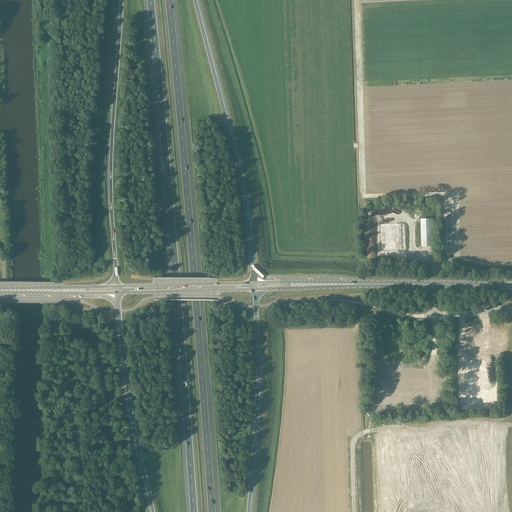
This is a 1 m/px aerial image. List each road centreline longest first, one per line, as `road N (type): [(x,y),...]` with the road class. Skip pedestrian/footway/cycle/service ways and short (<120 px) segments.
road 1 (motorway): [(211,511),(168,0)]
road 2 (motorway): [(150,0),(193,511)]
road 3 (motorway): [(254,282),(241,182),(194,0)]
road 4 (motorway): [(121,0),(110,162),(116,286)]
road 5 (motorway): [(248,511),(258,364),(254,289)]
road 6 (motorway): [(116,292),(152,511)]
road 7 (track): [(447,262),(444,194),(362,196)]
road 8 (primary): [(254,282),(116,286)]
road 9 (primary): [(116,292),(254,289)]
road 10 (primary): [(373,284),(509,286)]
road 11 (unclassified): [(430,311),(439,262),(511,272)]
